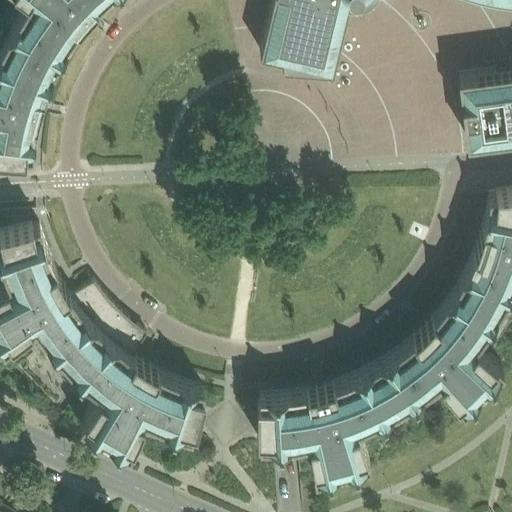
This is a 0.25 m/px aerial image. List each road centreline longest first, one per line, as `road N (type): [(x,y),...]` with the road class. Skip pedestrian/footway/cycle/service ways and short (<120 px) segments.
road 1 (unclassified): [(149,0),(114,31),(84,77),(70,124),(69,179),(75,213),(104,270),(138,307),(191,337),(237,350),(271,349),(355,326),(426,258),(451,194),(454,161),(511,153)]
road 2 (tertiary): [(169,501),(0,426)]
